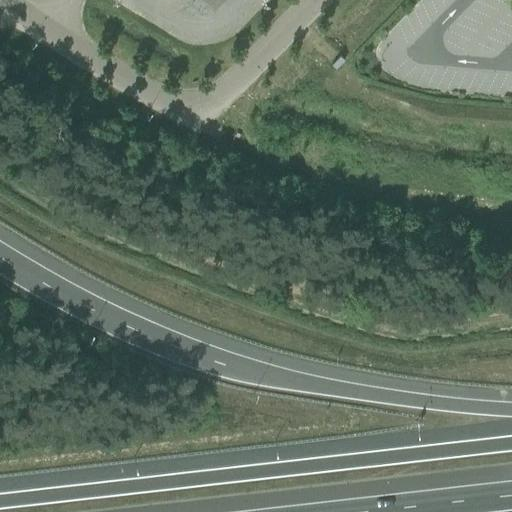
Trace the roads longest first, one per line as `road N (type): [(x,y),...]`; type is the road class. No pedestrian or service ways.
road 1 (motorway): [(511,407),(423,400),(211,359),(116,323),(0,260)]
road 2 (motorway): [(511,441),(0,498)]
road 3 (unclassified): [(311,0),(219,93),(182,109),(0,8)]
road 4 (track): [(182,109),(253,153),(383,192),(511,208)]
road 5 (motorway): [(511,493),(355,511)]
